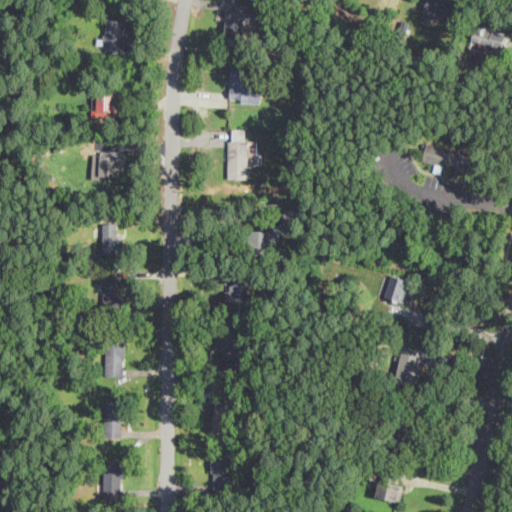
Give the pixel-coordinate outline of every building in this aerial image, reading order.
[(426,0),(423,11),(452,21),(458,2),(451,0),(426,0)] [(248,11),(248,5),(226,4),(225,34),(245,35),(245,21),(256,22),(257,11),(248,11)] [(125,49),(128,18),(105,16),(102,47),(125,49)] [(504,48),(510,29),(477,19),(471,38),(504,48)] [(253,78),(253,67),(231,66),(230,101),(260,101),(261,78),(253,78)] [(92,116),(121,116),(121,88),(93,88),(92,116)] [(249,127),(228,127),(228,172),(249,172),(249,127)] [(423,163),(466,168),(468,150),(426,144),(423,163)] [(92,179),(119,180),(120,152),(93,151),(92,179)] [(269,229),(247,229),(247,208),(225,208),(225,247),(269,247),(269,229)] [(102,253),(121,253),(121,219),(102,219),(102,253)] [(227,303),(247,303),(247,272),(227,272),(227,303)] [(404,302),(411,279),(392,273),(384,296),(404,302)] [(103,307),(121,307),(121,278),(103,278),(103,307)] [(237,361),(237,329),(215,329),(215,348),(222,348),(222,361),(237,361)] [(416,384),(423,346),(403,343),(397,381),(416,384)] [(105,374),(124,374),(124,350),(105,350),(105,374)] [(214,430),(231,430),(231,395),(214,395),(214,430)] [(123,436),(123,398),(105,398),(105,436),(123,436)] [(393,449),(417,449),(417,423),(393,423),(393,449)] [(212,454),(212,487),(231,487),(231,454),(212,454)] [(124,496),(124,458),(105,458),(105,496),(124,496)] [(406,481),(384,471),(375,492),(397,502),(406,481)]
